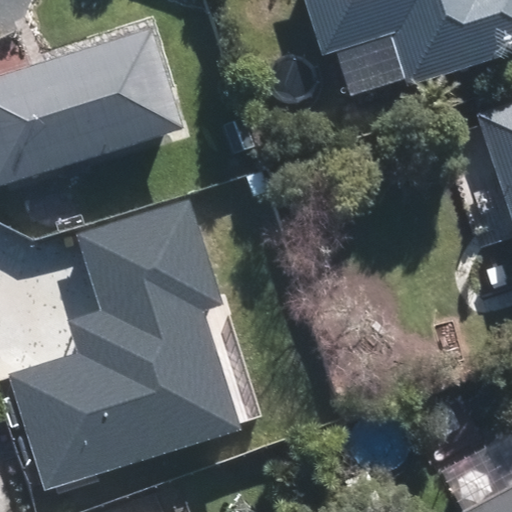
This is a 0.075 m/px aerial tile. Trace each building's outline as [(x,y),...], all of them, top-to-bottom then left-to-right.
[(511,0),(297,0),(315,60),(389,38),(404,90),(511,57),(511,0)] [(134,54),(0,93),(0,183),(159,136),(134,54)] [(511,117),(475,128),(511,256),(511,117)] [(13,212),(0,215),(0,288),(32,279),(13,212)] [(0,490),(0,511),(19,511),(17,503),(5,507),(0,490)] [(511,511),(511,500),(488,511),(511,511)]
